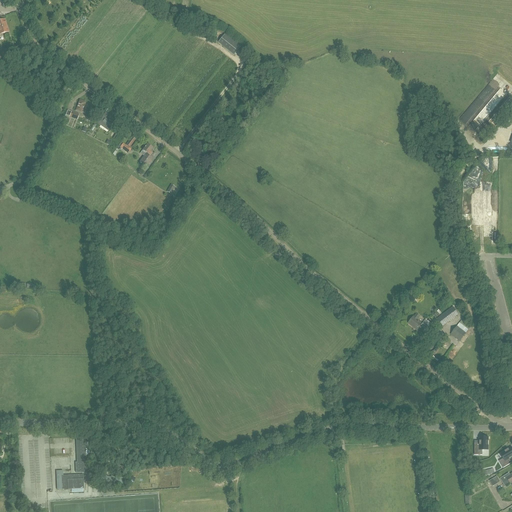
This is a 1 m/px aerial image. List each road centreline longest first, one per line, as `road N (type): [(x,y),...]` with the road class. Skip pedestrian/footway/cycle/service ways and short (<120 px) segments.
road 1 (unclassified): [(501,427),(312,272),(230,192),(42,50),(19,0)]
road 2 (tertiary): [(501,427),(345,426),(222,466),(155,426),(0,422)]
road 3 (track): [(0,192),(29,173),(77,74)]
